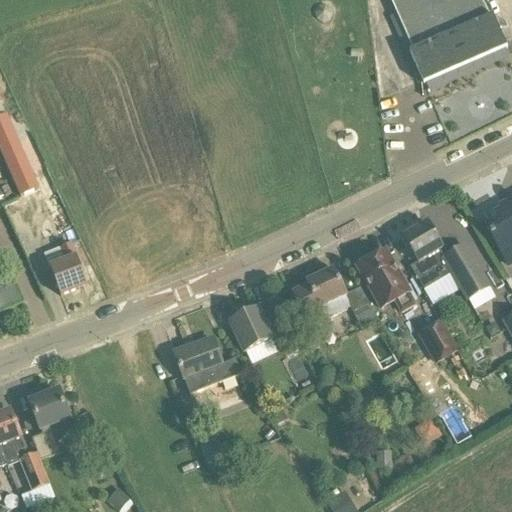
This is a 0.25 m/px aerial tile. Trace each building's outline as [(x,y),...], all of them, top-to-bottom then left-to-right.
[(480,0),(389,0),(414,54),(411,55),(425,87),(508,51),(494,19),(490,21),(480,0)] [(7,117),(0,120),(0,150),(21,199),(39,191),(7,117)] [(511,249),(511,206),(501,212),(502,215),(483,224),(499,256),(511,249)] [(57,233),(72,228),(66,209),(51,213),(57,233)] [(466,249),(445,261),(441,254),(444,252),(428,226),(404,240),(419,265),(411,270),(417,280),(415,281),(417,284),(418,283),(424,293),(453,277),(462,292),(469,303),(490,290),(466,249)] [(72,246),(45,257),(61,299),(88,289),(72,246)] [(416,307),(390,261),(386,254),(374,261),(372,258),(361,265),(362,268),(358,270),(383,312),(396,305),(403,315),(416,307)] [(365,296),(349,304),(334,272),(307,285),(309,288),(293,296),(299,307),(297,308),(299,312),(301,311),(306,323),(321,316),(325,323),(350,311),(360,332),(378,323),(365,296)] [(0,307),(1,311),(24,302),(17,285),(0,291),(0,307)] [(271,302),(256,309),(258,313),(231,326),(245,356),(272,343),(274,346),(289,339),(271,302)] [(441,324),(418,337),(436,367),(458,354),(441,324)] [(282,345),(288,358),(299,353),(293,340),(282,345)] [(236,363),(223,368),(214,343),(175,358),(191,399),(243,379),(236,363)] [(51,430),(70,422),(60,395),(31,406),(43,437),(32,442),(41,464),(61,457),(51,430)] [(454,409),(440,417),(457,447),(471,439),(454,409)] [(271,416),(277,427),(288,422),(282,410),(271,416)] [(27,459),(26,454),(20,441),(21,441),(10,413),(0,417),(0,454),(5,468),(7,468),(7,470),(19,465),(19,463),(27,459)] [(209,471),(222,467),(216,452),(203,457),(209,471)] [(392,471),(392,454),(377,454),(377,471),(380,471),(390,471),(392,471)] [(27,459),(19,463),(19,465),(31,493),(50,487),(37,455),(27,459)] [(54,488),(25,494),(28,507),(57,500),(54,488)] [(121,511),(131,501),(119,491),(108,505),(116,511),(121,511)] [(331,511),(356,511),(346,494),(327,505),(331,511)]
